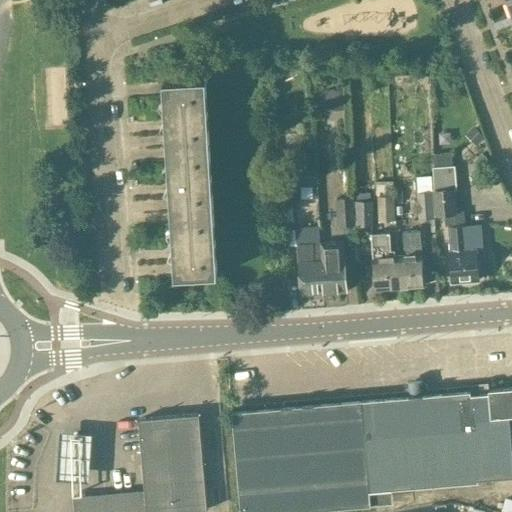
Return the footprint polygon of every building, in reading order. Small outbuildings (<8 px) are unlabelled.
[(163,82),(167,147),(210,145),(206,80),(163,82)] [(344,109),(343,88),(326,89),(327,110),(344,109)] [(167,147),(171,212),(214,210),(210,145),(167,147)] [(450,149),(432,152),(434,164),(452,162),(450,149)] [(296,160),(281,160),(282,206),(283,206),(284,222),(297,222),(297,206),(298,206),(297,202),(300,202),(299,168),(296,168),(296,160)] [(457,189),(456,166),(433,167),(434,189),(433,189),(434,215),(457,214),(455,189),(457,189)] [(416,177),(418,219),(434,219),(432,177),(416,177)] [(378,196),(378,222),(396,222),(395,196),(393,196),(394,184),(376,184),(376,194),(378,196)] [(356,225),(373,226),(373,201),(371,201),(371,193),(357,193),(357,200),(355,201),(356,225)] [(354,197),(336,198),(338,226),(355,225),(354,197)] [(218,275),(214,210),(171,212),(175,277),(218,275)] [(403,220),(404,232),(405,255),(398,255),(400,288),(424,286),(422,252),(421,252),(420,231),(420,219),(403,220)] [(452,282),(479,280),(476,249),(467,250),(465,225),(448,226),(450,252),(452,282)] [(377,289),(400,288),(398,255),(391,256),(390,233),(373,234),(377,289)] [(343,241),(321,243),(324,294),(347,292),(343,241)] [(320,243),(321,261),(315,262),(313,244),(298,245),(301,295),(324,294),(321,243),(320,243)] [(478,479),(511,475),(511,446),(509,415),(511,414),(511,386),(488,388),(489,392),(471,393),(471,390),(232,411),(241,511),(282,511),(371,504),(370,490),(478,480),(478,479)] [(179,511),(180,511),(207,509),(199,413),(139,419),(145,490),(73,496),(74,511),(179,511)] [(89,433),(58,432),(58,478),(89,478),(89,433)]
